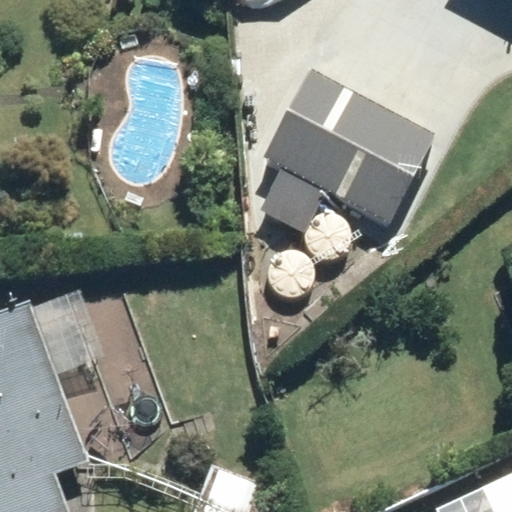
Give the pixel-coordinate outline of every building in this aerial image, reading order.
[(243,0),(270,52),(358,6),(354,0),(243,0)] [(230,59),(259,54),(255,27),(225,32),(230,59)] [(291,241),(312,200),(384,237),(430,149),(304,84),(258,172),(277,182),(256,223),(291,241)] [(78,467),(20,310),(0,317),(0,511),(57,511),(45,479),(78,467)] [(213,474),(199,511),(247,511),(248,511),(250,511),(255,511),(258,503),(251,488),(213,474)] [(415,500),(420,511),(452,511),(443,489),(415,500)]
